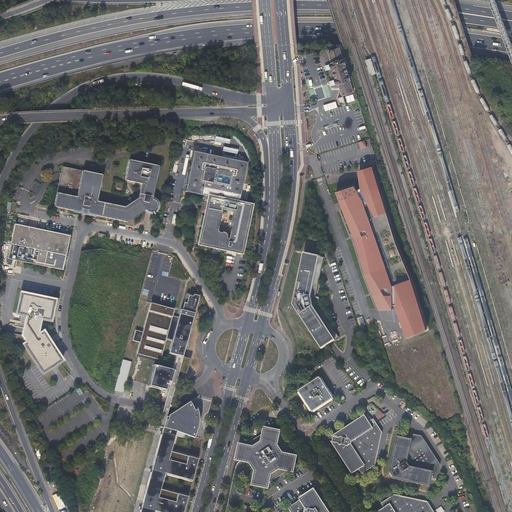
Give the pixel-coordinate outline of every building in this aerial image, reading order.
[(350,80),(351,80),(349,76),(345,65),(346,65),(344,60),(343,60),(343,59),(340,49),(329,52),(333,63),(330,64),(327,65),(324,67),(325,71),(328,70),(332,69),(333,69),(336,79),(332,81),(329,82),(330,86),(333,85),(337,84),(339,84),(342,95),(353,91),(350,80)] [(376,74),(371,59),(365,61),(370,76),(376,74)] [(324,105),(326,111),(338,107),(336,101),(324,105)] [(365,140),(358,142),(360,149),(367,147),(365,140)] [(248,163),(194,153),(186,193),(208,197),(240,203),(248,163)] [(151,200),(152,198),(158,166),(128,159),(123,180),(140,183),(137,196),(122,206),(95,200),(100,174),(69,167),(63,166),(62,170),(54,207),(79,212),(81,211),(82,209),(88,210),(87,212),(89,214),(102,217),(126,222),(145,210),(147,209),(148,210),(149,211),(151,212),(153,211),(154,211),(155,210),(156,208),(157,207),(156,205),(156,204),(155,202),(154,201),(151,200)] [(373,166),(358,171),(360,188),(358,190),(355,186),(336,192),(354,238),(365,274),(373,295),(378,309),(393,309),(393,305),(396,305),(396,309),(407,337),(427,329),(412,280),(395,241),(373,166)] [(240,203),(208,197),(198,246),(243,256),(253,206),(240,203)] [(154,198),(152,198),(151,200),(154,201),(155,202),(156,204),(156,205),(157,207),(156,208),(155,210),(154,211),(153,211),(151,212),(149,211),(148,210),(147,209),(145,210),(148,212),(150,213),(152,214),(154,213),(155,213),(156,212),(157,211),(158,209),(159,207),(159,204),(158,203),(157,201),(156,200),(155,199),(154,198)] [(69,237),(15,225),(8,258),(62,269),(69,237)] [(314,297),(315,296),(314,296),(323,257),(302,252),(292,304),(321,348),(326,344),(332,340),(338,336),(316,302),(315,301),(313,302),(313,301),(313,300),(313,299),(312,299),(313,297),(314,297)] [(21,293),(21,294),(17,314),(25,315),(21,335),(26,343),(24,344),(37,364),(42,373),(62,360),(43,331),(40,333),(39,332),(42,319),(51,320),(55,300),(21,293)] [(184,308),(185,303),(186,303),(188,295),(193,296),(193,295),(186,293),(182,310),(184,310),(185,308),(184,308)] [(168,390),(173,392),(180,367),(199,296),(193,294),(193,295),(193,296),(188,295),(186,303),(185,303),(184,308),(185,308),(184,310),(182,310),(180,309),(178,317),(172,316),(174,309),(150,303),(142,332),(135,330),(132,341),(139,342),(137,351),(160,358),(161,358),(166,339),(172,340),(168,353),(176,355),(172,370),(171,369),(155,365),(149,385),(161,389),(166,390),(167,384),(169,384),(168,390)] [(204,315),(209,312),(205,306),(201,309),(204,315)] [(124,393),(130,361),(121,360),(115,391),(124,393)] [(149,385),(155,365),(154,365),(148,386),(161,390),(161,389),(149,385)] [(299,392),(300,393),(312,412),(313,414),(314,413),(333,400),(334,399),(333,398),(321,379),(320,377),(319,378),(300,391),(299,392)] [(299,390),(300,391),(319,378),(318,377),(299,390)] [(322,378),(321,379),(333,398),(335,397),(322,378)] [(173,392),(168,390),(161,415),(166,416),(173,392)] [(312,412),(300,393),(298,394),(303,401),(311,413),(312,412)] [(333,400),(314,413),(315,414),(334,401),(333,400)] [(153,511),(154,511),(158,511),(183,511),(185,505),(183,504),(185,496),(160,489),(164,473),(192,481),(195,467),(194,467),(197,459),(172,452),(176,431),(188,436),(188,435),(189,436),(191,428),(192,426),(193,423),(193,419),(194,419),(193,413),(193,411),(192,409),(190,404),(189,404),(185,407),(185,406),(176,412),(175,411),(168,415),(169,416),(168,417),(166,416),(161,415),(158,426),(163,428),(139,511),(153,511)] [(364,417),(332,438),(335,439),(334,441),(334,443),(331,443),(352,475),(358,471),(361,475),(375,466),(382,434),(373,420),(368,423),(364,417)] [(244,446),(239,445),(237,461),(252,464),(256,471),(253,485),(268,488),(269,483),(289,471),(294,472),(294,467),(297,465),(295,463),(296,457),(281,454),(279,450),(277,447),(278,437),(279,432),(274,431),(272,428),(269,430),(265,429),(264,433),(253,440),(244,446)] [(392,475),(394,477),(391,479),(429,487),(431,479),(436,480),(439,465),(421,437),(406,433),(404,439),(396,437),(388,475),(391,473),(392,475)] [(301,500),(289,508),(291,511),(325,511),(327,505),(322,505),(313,491),(301,499),(301,500)] [(384,509),(379,511),(433,511),(427,503),(395,495),(381,504),(384,509)]
